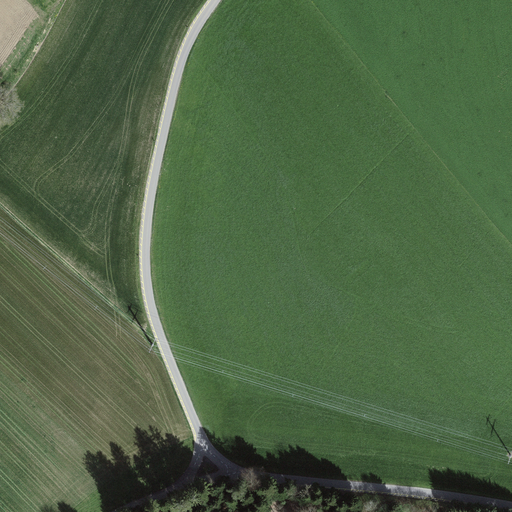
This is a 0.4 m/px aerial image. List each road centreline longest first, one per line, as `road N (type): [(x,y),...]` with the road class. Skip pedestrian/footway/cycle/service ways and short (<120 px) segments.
road 1 (unclassified): [(207,466),(151,315),(143,247),(175,76),(214,0)]
road 2 (unclassified): [(511,508),(207,466)]
